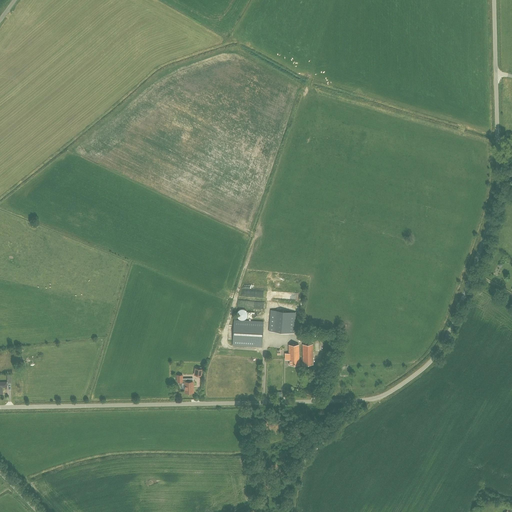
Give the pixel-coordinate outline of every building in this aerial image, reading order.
[(293,333),(295,316),(295,312),(271,310),(269,331),(293,333)] [(263,322),(234,320),(232,345),(262,347),(263,322)] [(303,344),(303,365),(313,364),(313,344),(303,344)] [(284,353),(284,360),(289,360),(289,365),(299,365),(299,345),(289,345),(289,353),(284,353)] [(177,375),(177,382),(180,382),(180,387),(181,388),(185,388),(185,393),(193,393),(193,382),(193,379),(187,380),(187,378),(183,378),(183,375),(177,375)]
